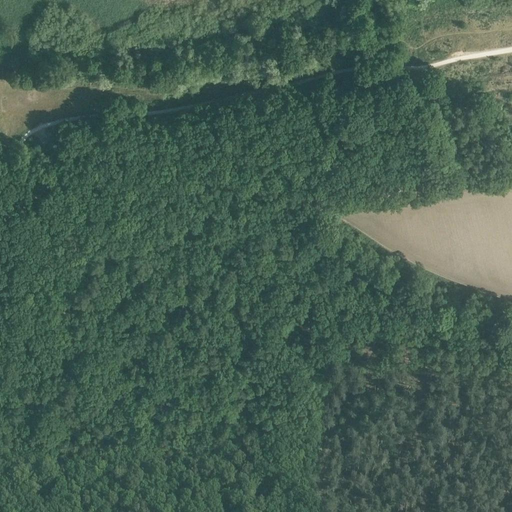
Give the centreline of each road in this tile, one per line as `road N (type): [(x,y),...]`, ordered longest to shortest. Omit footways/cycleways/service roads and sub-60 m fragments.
road 1 (track): [(224,489),(211,422),(215,362),(234,320),(326,200),(374,243),(511,313)]
road 2 (track): [(100,254),(292,205),(511,178)]
road 3 (track): [(60,260),(88,428),(119,449),(161,453),(198,469),(224,489),(235,511)]
road 4 (unknown): [(317,159),(226,166),(114,209),(60,260)]
road 5 (track): [(335,349),(511,357)]
road 6 (track): [(329,511),(335,349)]
